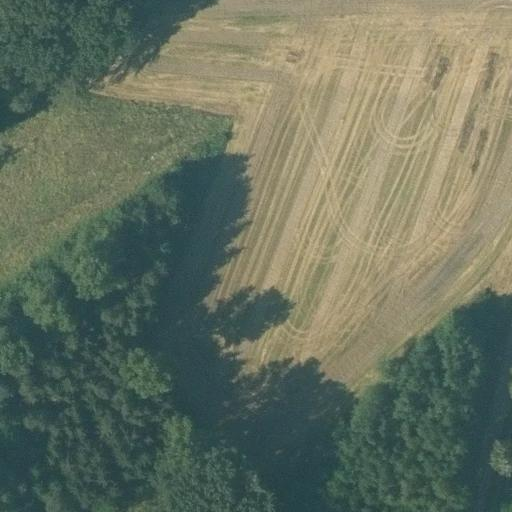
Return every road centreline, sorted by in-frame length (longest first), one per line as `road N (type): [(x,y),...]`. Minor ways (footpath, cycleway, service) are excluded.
road 1 (unclassified): [(474,511),(511,357)]
road 2 (track): [(0,108),(107,0)]
